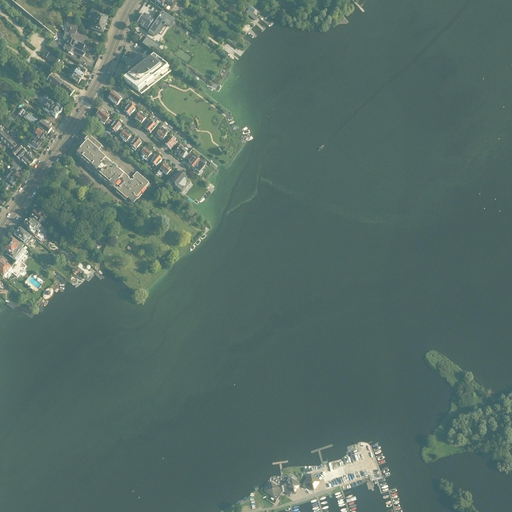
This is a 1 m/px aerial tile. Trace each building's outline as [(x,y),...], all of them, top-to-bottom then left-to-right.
[(179,1),(177,0),(153,0),(162,7),(162,6),(166,9),(168,6),(173,9),(179,1)] [(105,26),(107,19),(97,15),(98,12),(92,8),(90,13),(94,14),(92,19),(94,19),(93,22),(105,26)] [(142,39),(139,43),(150,51),(151,49),(157,52),(158,53),(160,49),(159,48),(160,48),(159,47),(160,47),(157,44),(168,27),(169,28),(171,25),(174,21),(162,13),(158,18),(156,16),(153,21),(154,21),(148,29),(150,31),(148,33),(146,36),(144,40),(142,39)] [(138,24),(148,30),(148,29),(154,21),(153,21),(144,14),(138,24)] [(66,25),(70,31),(69,32),(68,35),(73,42),(84,47),(85,47),(86,45),(87,44),(87,38),(79,35),(77,32),(77,30),(70,20),(68,20),(66,25)] [(105,26),(93,22),(92,26),(93,26),(92,30),(102,34),(105,26)] [(136,39),(135,39),(139,42),(142,38),(138,35),(138,36),(135,33),(133,36),(136,39)] [(73,42),(68,35),(67,34),(65,34),(63,39),(67,45),(67,46),(65,49),(68,54),(74,53),(82,57),(86,53),(86,51),(87,49),(91,51),(91,50),(85,47),(84,47),(73,42)] [(51,53),(46,59),(56,67),(61,60),(51,53)] [(129,76),(125,79),(123,81),(141,95),(171,71),(153,58),(150,59),(146,63),(145,62),(145,61),(144,60),(143,60),(142,61),(142,62),(142,63),(140,64),(139,63),(130,70),(131,71),(130,72),(129,72),(128,72),(127,73),(127,74),(127,75),(128,75),(129,75),(129,76)] [(87,72),(80,67),(77,71),(84,76),(87,72)] [(84,76),(77,71),(74,75),(81,80),(84,76)] [(60,91),(62,89),(71,97),(75,91),(53,73),(47,80),(60,91)] [(81,80),(74,75),(73,75),(70,80),(78,85),(81,80)] [(110,95),(108,97),(107,98),(117,106),(122,100),(122,99),(124,97),(119,92),(116,95),(113,92),(112,93),(111,93),(110,94),(110,95)] [(59,106),(51,100),(50,102),(49,102),(47,105),(47,106),(46,107),(44,105),(43,105),(41,107),(42,109),(49,114),(48,115),(50,116),(51,115),(54,117),(54,118),(55,118),(55,119),(56,119),(56,118),(57,118),(57,117),(59,114),(60,114),(62,111),(58,107),(59,106)] [(130,117),(135,110),(133,108),(134,107),(130,104),(129,105),(127,103),(123,108),(125,110),(124,112),(124,113),(126,115),(127,115),(130,117)] [(14,110),(10,117),(15,121),(19,116),(22,118),(25,113),(20,109),(17,113),(14,110)] [(106,115),(102,111),(101,110),(98,113),(97,113),(96,115),(96,116),(102,121),(100,123),(104,125),(105,124),(108,126),(112,121),(109,119),(110,118),(107,115),(107,114),(106,115)] [(143,123),(145,124),(147,122),(145,120),(146,118),(143,115),(142,116),(139,113),(138,114),(136,115),(136,116),(134,119),(141,125),(143,123)] [(37,121),(31,117),(32,116),(30,114),(26,119),(34,125),(37,121)] [(49,128),(51,125),(43,119),(38,127),(41,129),(48,134),(49,133),(51,133),(51,131),(51,130),(51,129),(49,128)] [(150,134),(157,126),(153,123),(152,124),(148,121),(147,122),(145,124),(143,126),(146,128),(145,129),(147,131),(147,132),(149,134),(150,134)] [(112,126),(109,130),(112,133),(113,132),(116,133),(118,134),(122,129),(120,128),(121,127),(118,124),(117,122),(116,122),(115,122),(114,124),(111,122),(110,124),(112,126)] [(165,138),(168,134),(161,128),(159,131),(158,131),(157,132),(157,133),(155,136),(162,141),(163,140),(165,138)] [(0,139),(3,142),(9,135),(7,134),(9,132),(7,130),(3,135),(0,138),(0,139)] [(10,134),(13,137),(15,139),(18,135),(13,130),(10,134)] [(42,133),(38,130),(33,137),(36,139),(42,143),(45,139),(46,140),(47,140),(48,137),(48,136),(47,136),(47,135),(43,132),(42,133)] [(133,138),(131,137),(124,131),(122,134),(121,134),(120,136),(119,137),(123,140),(122,141),(125,143),(126,142),(128,144),(133,139),(133,138)] [(9,135),(3,142),(6,145),(12,138),(9,135)] [(120,197),(121,197),(122,197),(126,201),(128,199),(133,203),(136,198),(137,199),(138,198),(136,197),(140,193),(142,195),(143,194),(140,192),(144,188),(145,190),(146,189),(145,188),(149,184),(137,174),(135,176),(89,136),(80,145),(83,147),(80,151),(76,157),(85,164),(84,165),(85,166),(85,165),(90,169),(91,169),(94,172),(94,173),(95,172),(99,175),(98,176),(103,180),(102,181),(103,182),(103,181),(108,185),(109,184),(112,187),(112,188),(113,189),(113,188),(117,191),(116,192),(121,196),(120,197)] [(170,150),(178,142),(172,137),(168,141),(167,143),(165,146),(165,147),(167,148),(168,148),(170,150)] [(12,138),(6,145),(9,148),(15,141),(12,138)] [(39,147),(42,143),(36,139),(34,141),(32,139),(28,145),(36,151),(37,150),(38,151),(39,151),(41,148),(40,148),(39,147)] [(135,140),(133,139),(128,144),(130,146),(133,148),(132,149),(135,152),(141,144),(141,143),(141,142),(139,141),(136,139),(135,140)] [(15,141),(9,148),(12,151),(18,145),(19,145),(15,141)] [(12,154),(16,158),(23,150),(19,146),(12,154)] [(177,156),(181,159),(182,158),(184,159),(188,154),(186,153),(186,152),(184,150),(184,149),(181,146),(175,153),(178,155),(177,156)] [(140,154),(143,156),(142,158),(146,161),(147,159),(148,161),(151,157),(150,156),(152,154),(145,148),(143,151),(142,151),(141,153),(140,154)] [(23,150),(16,158),(20,162),(24,158),(28,154),(23,150)] [(28,154),(24,158),(32,165),(36,161),(28,154)] [(206,166),(200,161),(200,162),(190,154),(186,159),(189,162),(188,164),(194,169),(200,173),(206,166)] [(156,156),(149,164),(153,167),(154,166),(156,167),(157,166),(159,168),(161,165),(159,164),(162,161),(159,158),(159,157),(157,156),(156,156)] [(32,165),(24,158),(20,162),(28,169),(32,165)] [(11,173),(9,176),(16,181),(20,176),(18,174),(21,170),(13,162),(11,165),(13,167),(10,172),(11,173)] [(162,168),(158,172),(161,175),(163,173),(166,176),(167,176),(168,175),(169,174),(169,173),(171,170),(164,165),(163,167),(162,166),(160,167),(162,168)] [(178,176),(175,173),(169,180),(172,182),(175,185),(174,186),(182,193),(187,187),(186,187),(189,183),(181,176),(179,175),(178,176)] [(13,187),(16,181),(9,176),(4,184),(0,180),(0,184),(6,191),(10,185),(13,187)] [(32,215),(30,218),(33,220),(40,225),(41,223),(43,224),(46,220),(43,218),(45,215),(39,211),(37,213),(35,212),(34,212),(32,214),(32,215)] [(40,232),(43,229),(41,227),(31,220),(29,223),(27,222),(24,225),(29,229),(27,231),(30,234),(32,235),(35,237),(37,235),(37,236),(40,232)] [(29,236),(28,236),(20,230),(17,233),(16,233),(15,235),(15,236),(26,245),(34,239),(29,235),(29,236)] [(29,251),(24,246),(18,242),(17,244),(12,240),(10,242),(9,242),(7,244),(7,245),(23,258),(29,251)] [(90,245),(96,250),(99,246),(93,241),(90,245)] [(23,258),(7,245),(5,248),(5,247),(4,249),(4,250),(5,251),(9,254),(7,256),(15,262),(18,264),(20,262),(23,258)] [(11,269),(10,268),(0,259),(0,275),(3,278),(6,275),(11,269)] [(23,271),(26,267),(20,262),(18,264),(15,262),(10,268),(11,269),(6,275),(8,277),(9,277),(12,274),(17,278),(21,274),(22,274),(23,274),(23,273),(24,273),(24,272),(23,271)] [(313,491),(320,481),(310,475),(303,485),(313,491)] [(294,494),(300,485),(291,479),(285,488),(283,487),(281,487),(279,489),(271,483),(264,492),(273,498),(273,499),(276,501),(282,493),(284,493),(290,497),(292,493),(294,494)]
